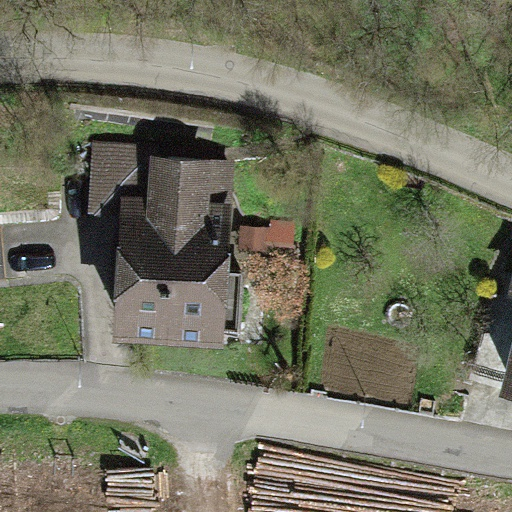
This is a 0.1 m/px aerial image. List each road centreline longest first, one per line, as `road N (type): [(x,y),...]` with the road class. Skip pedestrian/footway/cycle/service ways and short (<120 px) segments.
road 1 (residential): [(511,183),(314,98),(181,60),(0,51)]
road 2 (residential): [(0,392),(78,388),(511,460)]
